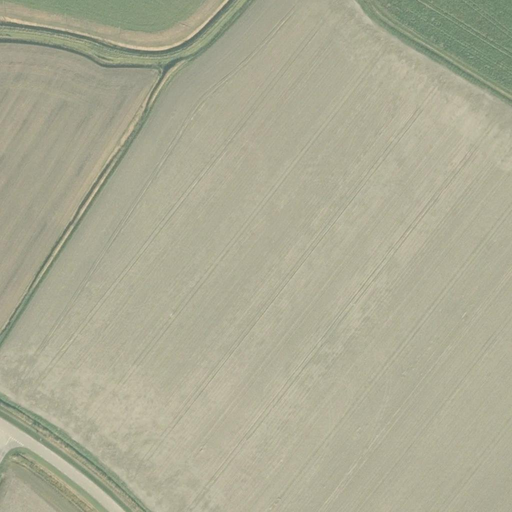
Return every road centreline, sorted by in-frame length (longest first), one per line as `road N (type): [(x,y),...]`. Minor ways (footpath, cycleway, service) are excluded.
road 1 (track): [(0,30),(167,57),(199,41),(239,0)]
road 2 (tertiary): [(116,511),(14,433)]
